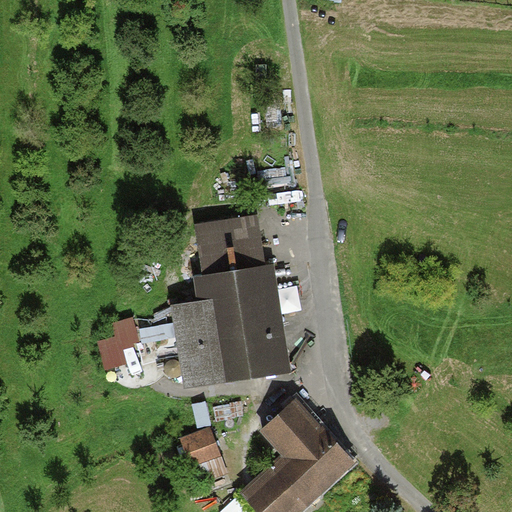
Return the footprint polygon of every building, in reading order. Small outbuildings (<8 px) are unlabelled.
[(293,161),(255,166),(259,201),(298,196),(293,161)] [(266,216),(207,226),(214,272),(205,273),(209,299),(183,304),(197,388),(301,371),(283,265),(274,266),(266,216)] [(372,230),(372,246),(400,245),(400,229),(372,230)] [(114,325),(118,340),(99,346),(108,375),(131,369),(125,351),(144,346),(136,319),(114,325)] [(175,325),(142,330),(144,344),(177,339),(175,325)] [(276,511),(309,511),(361,467),(305,401),(271,431),(293,456),(256,489),(276,511)] [(193,471),(226,458),(213,428),(180,442),(193,471)]
